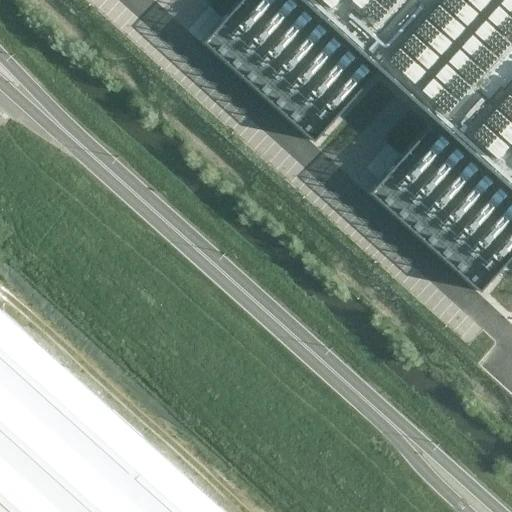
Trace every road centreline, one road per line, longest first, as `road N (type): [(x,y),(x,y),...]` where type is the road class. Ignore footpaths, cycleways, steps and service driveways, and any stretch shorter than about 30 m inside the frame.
road 1 (tertiary): [(393,426),(54,122)]
road 2 (tertiary): [(499,511),(393,426)]
